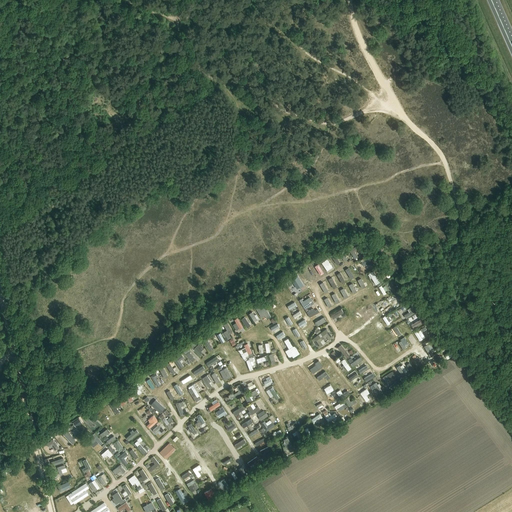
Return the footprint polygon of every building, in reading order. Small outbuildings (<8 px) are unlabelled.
[(357,246),(349,251),(355,259),(358,257),(355,252),(359,249),(357,246)] [(367,257),(360,263),(362,266),(369,260),(367,257)] [(321,262),(327,271),(332,267),(327,258),(321,262)] [(375,285),(379,283),(372,271),(369,273),(368,274),(370,279),(371,278),(375,285)] [(390,295),(386,297),(391,307),(395,305),(390,295)] [(314,303),(312,300),(309,302),(308,299),(302,303),(305,308),(314,303)] [(274,309),(277,308),(272,300),(269,302),(274,309)] [(297,300),(289,305),(292,308),(299,303),(297,300)] [(378,303),(370,307),(375,316),(379,313),(377,309),(380,307),(378,303)] [(413,306),(408,310),(409,312),(404,316),(406,319),(419,311),(417,308),(415,309),(413,306)] [(261,310),(259,307),(256,309),(261,317),(264,315),(267,319),(271,317),(265,308),(261,310)] [(312,309),(307,312),(310,317),(319,312),(318,309),(313,312),(312,309)] [(341,309),(331,316),(333,319),(343,313),(341,309)] [(275,318),(284,312),(282,310),(273,315),(275,318)] [(258,322),(252,313),(249,315),(255,324),(258,322)] [(244,316),(250,327),(254,325),(248,314),(244,316)] [(387,325),(391,322),(387,314),(382,317),(387,325)] [(305,329),(313,323),(311,320),(303,326),(305,329)] [(375,331),(383,326),(380,320),(371,325),(375,331)] [(232,333),(227,324),(224,325),(227,331),(224,332),(228,339),(231,338),(229,334),(232,333)] [(393,328),(398,336),(401,334),(396,326),(393,328)] [(321,336),(323,339),(326,337),(329,340),(332,337),(326,329),(321,333),(322,335),(321,336)] [(425,337),(420,330),(418,332),(417,331),(415,333),(420,341),(422,339),(425,337)] [(323,339),(321,336),(320,337),(318,335),(313,339),(319,347),(322,345),(320,341),(323,339)] [(399,342),(403,350),(406,348),(405,346),(408,344),(404,337),(398,341),(399,342)] [(289,349),(293,347),(288,339),(284,341),(289,349)] [(220,345),(222,349),(226,347),(227,349),(231,347),(228,341),(220,345)] [(429,353),(434,351),(431,342),(426,344),(429,353)] [(199,344),(193,349),(199,356),(202,353),(201,351),(204,349),(199,344)] [(252,353),(247,344),(244,345),(247,351),(244,353),(245,356),(243,357),(244,359),(246,359),(246,357),(249,356),(248,355),(252,353)] [(264,353),(263,344),(260,344),(261,351),(257,351),(257,352),(255,352),(256,355),(264,353)] [(349,356),(341,345),(338,347),(346,358),(349,356)] [(295,346),(293,347),(289,349),(285,351),(289,358),(292,356),(293,358),(299,354),(295,346)] [(228,355),(230,358),(238,353),(236,349),(228,355)] [(184,353),(192,362),(195,359),(187,351),(184,353)] [(181,354),(174,360),(180,368),(183,366),(180,361),(184,358),(181,354)] [(407,359),(414,369),(419,366),(418,364),(420,363),(414,354),(407,359)] [(347,363),(341,355),(335,359),(337,362),(339,360),(340,361),(341,361),(344,366),(347,363)] [(216,357),(207,363),(209,367),(219,360),(216,357)] [(254,357),(252,357),(249,358),(249,360),(246,361),(250,371),(253,370),(251,366),(254,365),(254,363),(257,362),(255,357),(254,357)] [(404,363),(397,368),(403,377),(406,375),(402,369),(406,367),(404,363)] [(327,367),(324,369),(329,377),(332,375),(327,367)] [(231,376),(227,368),(220,371),(224,380),(231,376)] [(166,378),(176,373),(174,370),(164,375),(166,378)] [(395,374),(393,372),(392,372),(391,372),(382,378),(389,387),(394,383),(391,378),(394,376),(393,375),(395,374)] [(156,373),(151,376),(157,387),(160,385),(156,377),(158,376),(156,373)] [(211,382),(207,375),(202,379),(209,389),(212,387),(209,383),(211,382)] [(312,383),(308,384),(306,380),(302,382),(306,390),(313,386),(312,383)] [(138,381),(132,385),(138,394),(141,392),(139,388),(142,386),(138,381)] [(343,382),(335,387),(337,390),(345,385),(343,382)] [(382,391),(376,383),(370,387),(376,395),(382,391)] [(194,384),(188,388),(189,389),(189,390),(195,399),(197,398),(194,393),(196,392),(194,389),(196,388),(194,384)] [(326,393),(333,390),(330,384),(323,388),(326,393)] [(244,393),(239,385),(236,386),(239,391),(234,394),(233,393),(231,395),(228,397),(224,398),(228,404),(231,402),(231,401),(244,393)] [(179,391),(177,388),(174,390),(175,391),(170,395),(171,397),(179,391)] [(279,398),(273,389),(270,391),(276,400),(279,398)] [(366,389),(360,393),(366,402),(369,400),(366,395),(369,393),(366,389)] [(255,390),(244,396),(247,403),(251,401),(250,398),(253,397),(252,396),(257,393),(255,390)] [(342,394),(340,390),(336,393),(339,396),(341,399),(350,394),(347,391),(342,394)] [(350,402),(348,398),(345,400),(349,407),(357,402),(355,399),(350,402)] [(334,405),(336,409),(344,403),(342,399),(334,405)] [(165,408),(156,400),(151,405),(160,413),(165,408)] [(113,403),(111,401),(108,403),(116,414),(119,412),(117,408),(120,406),(116,401),(113,403)] [(184,405),(183,402),(179,403),(179,402),(176,404),(181,416),(185,414),(181,407),(184,405)] [(253,409),(250,405),(247,407),(252,415),(260,409),(258,406),(253,409)] [(108,418),(111,416),(105,406),(102,408),(108,418)] [(242,406),(233,413),(235,416),(241,412),(243,414),(246,412),(242,406)] [(146,407),(138,412),(140,415),(148,409),(146,407)] [(213,415),(216,420),(228,413),(226,410),(218,415),(216,413),(213,415)] [(91,426),(97,420),(90,413),(84,419),(91,426)] [(313,419),(315,422),(323,416),(321,413),(313,419)] [(329,413),(324,416),(326,419),(328,422),(337,416),(335,413),(331,416),(329,413)] [(205,422),(200,414),(196,416),(198,420),(197,421),(198,423),(195,424),(197,427),(205,422)] [(158,421),(153,415),(148,420),(150,423),(147,426),(149,429),(158,421)] [(170,417),(167,420),(165,418),(162,420),(170,429),(172,427),(170,424),(173,421),(172,420),(170,417)] [(251,419),(242,425),(243,428),(252,422),(251,419)] [(270,420),(266,423),(265,421),(261,423),(266,431),(275,425),(273,422),(272,423),(270,420)] [(297,422),(287,428),(289,431),(298,425),(297,422)] [(236,427),(234,423),(226,428),(228,432),(236,427)] [(197,433),(191,424),(188,426),(190,429),(188,430),(190,432),(192,431),(194,435),(195,435),(192,437),(193,438),(196,437),(196,438),(199,436),(197,433)] [(165,432),(159,425),(153,431),(155,433),(159,430),(162,434),(165,432)] [(304,430),(310,439),(313,437),(307,428),(304,430)] [(97,435),(95,433),(92,435),(94,437),(89,442),(91,444),(96,440),(98,443),(101,440),(99,438),(100,437),(98,434),(97,435)] [(114,436),(106,441),(108,444),(116,439),(114,436)] [(293,448),(287,438),(283,440),(289,451),(293,448)] [(59,447),(53,439),(47,444),(50,448),(52,446),(55,450),(59,447)] [(113,443),(118,451),(123,448),(118,440),(113,443)] [(203,452),(207,449),(202,440),(198,442),(203,452)] [(140,444),(137,441),(135,443),(138,446),(137,447),(144,455),(147,453),(140,445),(140,444)] [(166,459),(175,450),(169,443),(160,453),(166,459)] [(113,455),(108,449),(101,455),(103,457),(107,454),(110,457),(113,455)] [(126,452),(118,457),(124,466),(127,463),(125,460),(127,458),(126,457),(128,455),(126,452)] [(159,465),(153,456),(150,459),(155,464),(151,467),(153,469),(159,465)] [(91,469),(86,459),(83,461),(86,467),(82,469),(84,472),(91,469)] [(65,468),(64,465),(57,467),(60,476),(63,475),(61,470),(65,468)] [(126,472),(121,465),(113,471),(115,475),(120,471),(123,475),(126,472)] [(139,472),(142,476),(138,478),(141,483),(148,478),(142,470),(139,472)] [(140,484),(134,475),(128,479),(132,485),(135,483),(138,486),(140,484)] [(101,476),(97,478),(99,480),(103,486),(106,483),(104,480),(101,476)] [(89,481),(94,491),(98,488),(93,479),(89,481)] [(186,483),(191,491),(198,487),(194,479),(186,483)] [(59,486),(61,490),(71,485),(68,480),(59,486)] [(169,483),(160,487),(161,491),(165,489),(168,495),(174,492),(169,483)] [(71,493),(69,495),(74,504),(78,502),(89,495),(86,491),(89,488),(86,484),(72,493),(71,493)] [(132,494),(126,484),(122,486),(126,491),(122,494),(125,498),(132,494)] [(182,504),(190,500),(186,490),(182,492),(180,488),(175,490),(182,504)] [(211,488),(203,491),(206,498),(213,494),(211,488)] [(123,500),(118,492),(115,494),(117,499),(114,501),(116,504),(119,502),(121,504),(126,501),(124,499),(123,500)] [(131,509),(126,502),(118,508),(120,511),(125,508),(127,511),(131,509)] [(155,509),(151,502),(145,505),(146,506),(143,508),(145,510),(147,509),(149,511),(155,509)] [(172,510),(180,506),(178,502),(170,506),(172,510)] [(90,511),(110,511),(104,503),(90,511)]
